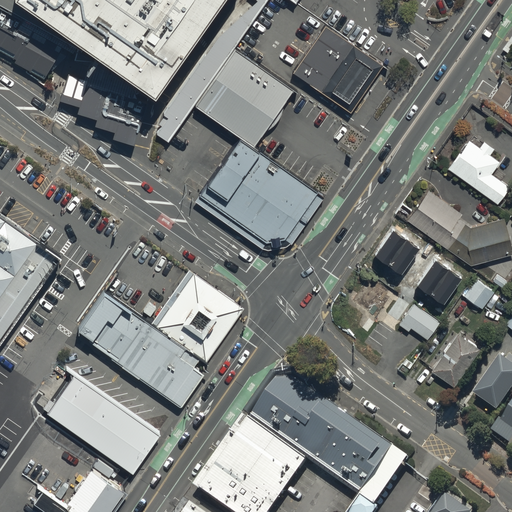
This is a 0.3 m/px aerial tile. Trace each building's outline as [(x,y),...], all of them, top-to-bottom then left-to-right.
[(0,0),(0,50),(44,81),(67,38),(72,41),(80,42),(79,63),(79,75),(66,72),(63,82),(58,98),(78,104),(76,110),(95,116),(93,123),(113,129),(110,135),(134,142),(151,99),(156,85),(183,46),(188,39),(215,0),(0,0)] [(169,115),(156,131),(168,139),(194,102),(234,46),(265,0),(293,0),(295,1),(295,0),(255,0),(218,34),(163,112),(169,115)] [(383,63),(326,23),(293,69),(350,109),(370,81),(383,63)] [(511,35),(503,49),(508,53),(511,46),(511,35)] [(194,102),(241,135),(253,143),(293,87),(234,46),(194,102)] [(253,143),(241,135),(199,192),(267,239),(285,236),(317,189),(311,185),(253,143)] [(467,137),(459,149),(446,167),(496,201),(509,183),(491,171),(499,159),(490,153),(494,147),(483,139),(479,145),(467,137)] [(425,194),(407,220),(470,263),(511,252),(511,245),(505,217),(471,226),(458,217),(461,212),(428,189),(425,194)] [(0,334),(59,248),(48,241),(0,208),(0,334)] [(374,254),(403,274),(421,249),(392,229),(374,254)] [(461,261),(444,249),(436,260),(453,272),(461,261)] [(419,286),(444,304),(462,279),(437,261),(419,286)] [(243,306),(187,269),(150,321),(207,362),(243,306)] [(391,287),(371,273),(353,298),(376,315),(382,307),(379,305),(391,287)] [(464,294),(483,307),(494,290),(475,277),(464,294)] [(76,328),(180,402),(207,362),(150,321),(102,290),(76,328)] [(413,303),(399,323),(409,331),(411,328),(427,339),(439,322),(413,303)] [(454,324),(462,329),(474,312),(466,307),(454,324)] [(431,370),(454,385),(480,348),(457,332),(431,370)] [(473,396),(497,412),(511,390),(511,365),(500,357),(473,396)] [(148,417),(80,371),(52,410),(136,468),(164,428),(148,417)] [(276,380),(248,418),(306,458),(359,495),(393,447),(293,377),(276,380)] [(511,407),(503,420),(501,419),(492,431),(511,444),(511,407)] [(269,511),(306,458),(248,418),(198,491),(227,511),(269,511)] [(377,511),(413,461),(393,447),(359,495),(347,511),(377,511)] [(109,511),(127,487),(94,465),(67,504),(72,507),(79,511),(109,511)] [(56,496),(42,487),(37,494),(33,500),(49,511),(68,511),(72,507),(67,504),(56,496)] [(470,511),(452,499),(446,495),(434,511),(470,511)]
